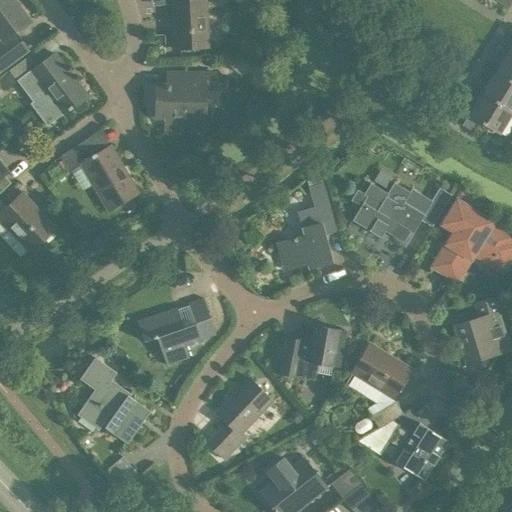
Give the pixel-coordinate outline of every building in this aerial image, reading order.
[(15,33),(31,21),(15,0),(0,0),(0,36),(3,41),(0,42),(0,72),(29,51),(15,33)] [(206,0),(212,0),(178,0),(178,1),(172,1),(175,49),(208,47),(206,0)] [(495,72),(511,82),(511,54),(508,51),(495,72)] [(48,126),(63,114),(64,115),(88,97),(55,54),(37,67),(29,56),(9,70),(11,72),(18,81),(18,82),(31,72),(48,95),(33,106),(48,126)] [(11,72),(3,78),(10,87),(18,81),(11,72)] [(482,94),(511,111),(511,82),(495,72),(482,94)] [(216,76),(216,74),(186,73),(185,86),(158,85),(157,116),(184,116),(184,130),(206,130),(207,88),(216,88),(216,76)] [(216,76),(216,88),(225,88),(225,76),(216,76)] [(511,114),(511,111),(482,94),(469,115),(500,134),(511,114)] [(61,156),(64,160),(70,171),(81,164),(108,211),(139,193),(112,146),(93,156),(84,140),(61,156)] [(0,193),(11,183),(5,176),(9,173),(0,162),(0,193)] [(375,181),(387,185),(392,172),(380,167),(375,181)] [(432,227),(452,196),(440,189),(432,202),(412,190),(410,193),(394,183),(388,194),(371,184),(365,194),(358,190),(351,200),(362,207),(353,221),(382,239),(386,232),(404,243),(410,233),(413,234),(422,221),(432,227)] [(0,219),(31,252),(56,229),(23,194),(8,208),(0,200),(0,219)] [(504,271),(511,258),(511,234),(470,208),(474,202),(460,194),(441,224),(454,232),(432,268),(456,283),(474,253),(504,271)] [(324,234),(336,230),(326,197),(314,201),(316,208),(299,213),(306,235),(279,243),(287,270),(309,264),(310,268),(332,261),(324,234)] [(498,314),(508,310),(503,295),(474,304),(479,318),(454,326),(466,363),(509,349),(498,314)] [(138,321),(139,322),(146,342),(159,337),(169,364),(191,356),(187,344),(216,334),(204,299),(189,304),(190,308),(179,312),(177,308),(138,321)] [(311,379),(314,362),(340,367),(346,332),(308,325),(305,341),(284,337),(278,372),(311,379)] [(394,398),(411,369),(370,344),(352,372),(394,398)] [(114,345),(107,355),(117,362),(125,352),(114,345)] [(100,429),(103,426),(128,442),(150,410),(131,396),(133,394),(113,380),(117,373),(96,358),(81,380),(95,389),(78,414),(100,429)] [(243,434),(275,400),(252,378),(218,413),(228,423),(209,443),(226,459),(247,437),(243,434)] [(392,420),(403,414),(396,402),(372,415),(379,428),(392,420)] [(290,418),(292,422),(296,423),(300,422),(301,418),(299,414),(295,412),(292,414),(290,418)] [(371,423),(369,420),(367,418),(363,419),(356,423),(354,426),(354,429),(356,431),(358,433),(362,433),(369,429),(371,426),(371,423)] [(419,423),(413,433),(392,420),(379,428),(357,441),(380,455),(381,453),(424,480),(449,441),(419,423)] [(323,448),(337,466),(343,462),(329,444),(323,448)] [(305,458),(292,468),(285,458),(268,471),(275,481),(261,492),(275,511),(296,511),(328,488),(305,458)] [(342,497),(355,488),(361,482),(351,469),(332,484),(342,497)] [(361,482),(355,488),(342,497),(352,509),(354,511),(367,511),(378,503),(370,494),(361,482)]
